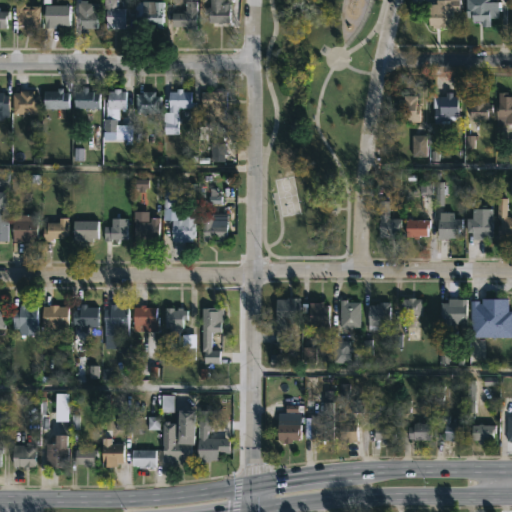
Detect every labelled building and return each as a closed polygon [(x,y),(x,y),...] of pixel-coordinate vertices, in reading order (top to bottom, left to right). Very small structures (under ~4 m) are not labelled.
[(111,30),(105,30),(105,0),(122,0),(122,28),(111,28),(111,30)] [(221,0),(221,4),(228,4),(228,23),(208,23),(208,0),(221,0)] [(458,0),(458,12),(451,12),(451,20),(449,20),(449,28),(431,28),(431,25),(428,25),(428,4),(433,4),(433,0),(458,0)] [(488,0),(488,2),(497,2),(497,18),(488,18),(488,26),(481,26),(481,23),(472,23),(471,17),(465,17),(465,11),(468,11),(468,3),(465,3),(465,0),(488,0)] [(195,27),(170,27),(171,13),(184,13),(184,1),(195,1),(195,27)] [(161,29),(140,29),(140,11),(152,11),(152,2),(161,2),(161,29)] [(92,3),(92,11),(96,11),(96,28),(79,28),(79,24),(76,24),(76,3),(92,3)] [(23,4),(23,6),(38,6),(38,29),(21,30),(21,24),(15,24),(15,15),(13,15),(13,4),(23,4)] [(52,28),(43,28),(43,5),(68,5),(67,24),(52,24),(52,28)] [(0,30),(9,30),(9,11),(0,10),(0,30)] [(62,88),(61,93),(68,93),(68,109),(42,108),(43,91),(56,91),(56,88),(62,88)] [(93,91),(93,93),(97,93),(97,108),(73,108),(73,91),(81,91),(81,88),(87,88),(87,91),(93,91)] [(119,89),(119,92),(124,92),(124,109),(106,109),(106,92),(112,92),(112,89),(119,89)] [(181,89),(181,92),(190,92),(190,108),(177,108),(176,134),(163,134),(162,113),(168,113),(169,92),(175,92),(175,89),(181,89)] [(32,91),(32,94),(38,95),(37,114),(10,113),(11,92),(18,93),(18,90),(32,91)] [(0,117),(11,118),(11,93),(0,92),(0,117)] [(154,92),(154,96),(159,96),(159,113),(145,113),(145,116),(142,116),(142,112),(134,112),(134,94),(141,94),(141,92),(154,92)] [(222,92),(222,97),(227,97),(227,105),(222,105),(223,116),(201,116),(201,92),(222,92)] [(451,93),(451,96),(457,96),(457,117),(448,117),(448,124),(433,124),(432,96),(444,96),(444,93),(451,93)] [(507,93),(507,97),(511,97),(511,124),(505,124),(505,117),(495,117),(495,107),(498,107),(498,93),(507,93)] [(415,96),(415,105),(418,105),(418,123),(401,122),(401,118),(398,118),(398,99),(403,99),(403,96),(415,96)] [(484,96),(484,101),(488,101),(488,104),(491,104),(491,112),(487,112),(487,119),(469,119),(469,96),(484,96)] [(133,126),(118,126),(118,140),(133,140),(133,126)] [(224,163),(226,143),(212,142),(210,162),(224,163)] [(432,182),(432,209),(418,209),(418,182),(432,182)] [(506,197),(506,216),(508,216),(508,218),(511,218),(511,238),(496,238),(496,197),(506,197)] [(388,201),(388,219),(400,219),(400,228),(397,228),(397,238),(378,238),(378,215),(379,215),(379,201),(388,201)] [(0,242),(10,243),(10,210),(0,209),(0,242)] [(491,209),(491,234),(490,234),(490,238),(484,238),(484,240),(471,240),(471,233),(465,233),(465,219),(471,219),(471,209),(491,209)] [(146,211),(146,222),(149,222),(149,218),(158,218),(158,225),(156,225),(156,239),(143,239),(143,242),(133,242),(133,211),(146,211)] [(452,212),(452,218),(461,218),(461,230),(457,230),(457,238),(437,240),(437,218),(438,218),(438,212),(452,212)] [(211,218),(211,220),(215,220),(215,224),(225,224),(225,242),(200,242),(200,214),(211,214),(211,218)] [(12,242),(11,216),(36,216),(36,238),(30,238),(30,242),(12,242)] [(52,239),(52,241),(43,241),(43,239),(41,239),(41,224),(58,223),(58,218),(66,218),(66,239),(52,239)] [(117,239),(117,243),(115,243),(115,239),(111,239),(111,242),(102,242),(102,227),(110,227),(110,219),(125,219),(125,239),(117,239)] [(193,222),(192,242),(169,239),(170,220),(193,222)] [(429,220),(429,229),(426,229),(426,238),(417,238),(417,240),(413,240),(413,238),(405,238),(405,227),(404,227),(404,220),(429,220)] [(91,239),(91,242),(72,241),(72,221),(95,221),(95,239),(91,239)] [(288,322),(289,345),(275,344),(275,300),(298,299),(298,322),(288,322)] [(414,299),(421,299),(421,316),(401,316),(401,299),(414,299)] [(466,299),(465,328),(460,328),(460,325),(456,325),(455,335),(445,335),(445,329),(440,329),(441,303),(447,303),(447,299),(466,299)] [(506,299),(506,312),(511,312),(511,337),(501,336),(501,317),(482,317),(482,323),(470,323),(470,301),(477,301),(477,304),(482,304),(482,303),(491,303),(491,300),(494,299),(506,299)] [(346,301),(346,303),(359,303),(359,328),(338,328),(338,301),(346,301)] [(322,303),(322,306),(328,306),(328,327),(322,327),(322,330),(314,330),(314,327),(305,326),(306,313),(308,313),(308,303),(322,303)] [(390,303),(389,326),(384,326),(384,332),(367,332),(367,324),(363,324),(363,315),(367,315),(367,306),(375,306),(375,304),(379,305),(379,303),(390,303)] [(24,305),(24,307),(35,307),(35,336),(22,336),(22,338),(19,338),(19,336),(14,336),(14,333),(17,333),(17,330),(11,329),(12,310),(17,311),(18,305),(24,305)] [(85,305),(85,307),(96,307),(96,328),(86,328),(86,332),(78,332),(78,325),(72,325),(72,311),(78,311),(79,305),(85,305)] [(115,305),(115,308),(127,308),(127,336),(103,336),(103,310),(108,311),(109,305),(115,305)] [(56,306),(56,307),(66,308),(65,331),(41,329),(41,307),(56,306)] [(144,306),(144,308),(154,308),(154,317),(157,317),(157,326),(150,326),(151,335),(141,335),(141,331),(132,331),(132,308),(138,308),(138,306),(144,306)] [(181,308),(181,311),(185,311),(185,320),(182,320),(182,328),(178,328),(178,337),(184,337),(184,344),(168,344),(168,328),(164,328),(163,308),(172,308),(172,311),(176,311),(176,308),(181,308)] [(210,334),(210,351),(219,351),(219,364),(203,364),(203,352),(201,352),(201,308),(222,308),(222,323),(219,323),(219,333),(210,334)] [(67,423),(53,422),(54,394),(67,394),(67,423)] [(164,413),(175,413),(175,398),(164,398),(164,413)] [(210,411),(210,419),(217,420),(217,431),(206,432),(206,439),(220,440),(219,453),(217,453),(217,461),(202,461),(202,462),(196,462),(197,418),(199,418),(199,411),(210,411)] [(193,412),(192,446),(190,445),(190,464),(161,463),(162,424),(173,425),(172,433),(176,433),(176,412),(193,412)] [(300,413),(300,417),(302,417),(302,422),(299,422),(299,434),(297,434),(297,441),(291,441),(291,444),(276,442),(277,413),(300,413)] [(315,440),(310,440),(310,415),(333,415),(333,440),(315,440)] [(449,416),(449,423),(461,423),(461,441),(443,441),(444,429),(442,429),(442,424),(438,424),(438,416),(449,416)] [(339,441),(338,423),(356,423),(356,441),(339,441)] [(429,424),(429,441),(407,440),(407,428),(413,428),(413,424),(414,423),(429,424)] [(388,441),(388,445),(379,445),(379,441),(373,441),(373,425),(395,426),(395,441),(388,441)] [(482,425),(494,426),(492,441),(486,441),(486,445),(477,445),(477,441),(470,441),(470,426),(482,425)] [(57,469),(44,469),(44,445),(49,445),(49,438),(65,437),(65,459),(60,459),(60,469),(57,469)] [(128,443),(128,462),(123,462),(123,464),(116,464),(116,467),(101,467),(101,445),(106,445),(106,444),(122,445),(122,443),(128,443)] [(34,446),(34,468),(26,468),(26,471),(21,471),(21,468),(12,468),(12,445),(34,446)] [(86,449),(86,450),(96,451),(95,459),(93,459),(93,468),(81,468),(81,466),(73,465),(73,451),(86,449)] [(154,464),(154,468),(143,468),(143,469),(137,469),(137,466),(130,466),(130,451),(154,451),(154,464)]
